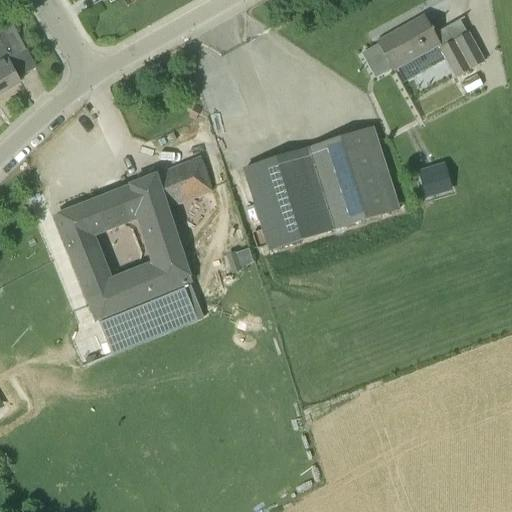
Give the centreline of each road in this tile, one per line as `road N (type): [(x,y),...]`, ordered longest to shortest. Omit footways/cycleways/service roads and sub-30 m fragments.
road 1 (residential): [(91,76),(225,0)]
road 2 (residential): [(0,155),(91,76)]
